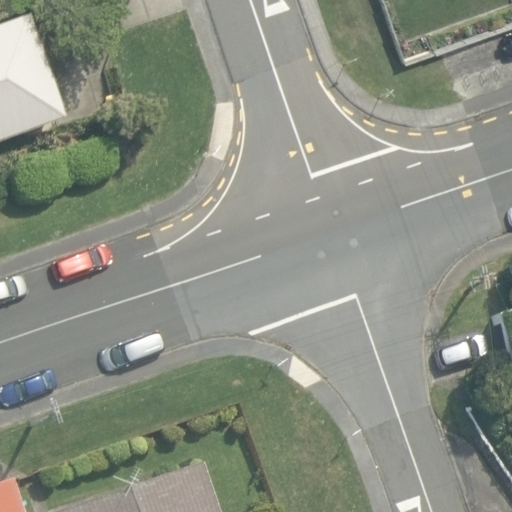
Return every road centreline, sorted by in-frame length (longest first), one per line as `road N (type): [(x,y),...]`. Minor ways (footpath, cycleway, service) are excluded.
road 1 (residential): [(339,248),(0,364)]
road 2 (residential): [(339,248),(431,511)]
road 3 (residential): [(252,0),(339,248)]
road 4 (residential): [(511,185),(339,248)]
